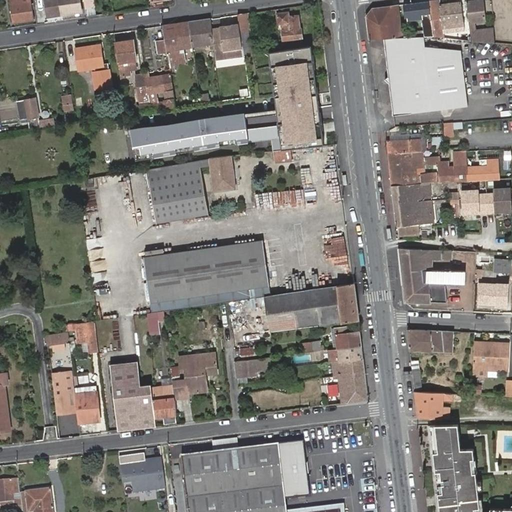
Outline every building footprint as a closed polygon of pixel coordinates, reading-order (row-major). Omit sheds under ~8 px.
[(10,0),(13,22),(34,19),(30,0),(12,0),(13,0),(10,0)] [(43,0),(46,17),(82,12),(80,0),(43,0)] [(436,0),(429,1),(432,32),(437,32),(438,36),(443,36),(443,32),(448,32),(447,24),(459,23),(460,30),(464,30),(461,2),(440,5),(441,6),(437,7),(436,0)] [(483,0),(467,2),(471,41),(495,43),(493,20),(475,22),(474,16),(484,15),(483,0)] [(422,15),(423,36),(425,36),(432,36),(432,32),(429,1),(412,3),(413,16),(422,15)] [(367,16),(369,39),(384,38),(407,37),(406,33),(401,33),(398,5),(373,8),(367,16)] [(254,54),(248,13),(238,15),(240,24),(244,55),(254,54)] [(303,38),(301,29),(300,28),(298,15),(289,16),(288,13),(278,14),(279,25),(282,24),(283,41),(303,38)] [(212,28),(210,19),(189,22),(193,47),(214,44),(212,28)] [(193,47),(189,22),(163,26),(165,40),(168,53),(170,68),(173,67),(173,64),(186,62),(184,49),(193,47)] [(448,32),(460,30),(459,23),(447,24),(448,32)] [(240,24),(212,28),(214,44),(216,60),(244,56),(240,24)] [(407,37),(384,38),(389,75),(386,78),(390,83),(394,114),(469,105),(462,49),(426,45),(425,36),(423,36),(407,37)] [(158,55),(168,53),(165,40),(156,41),(158,55)] [(115,43),(118,62),(137,60),(133,41),(115,43)] [(112,89),(108,62),(104,63),(101,48),(96,49),(96,46),(76,49),(79,70),(95,68),(96,72),(94,73),(96,88),(105,87),(105,91),(112,89)] [(324,145),(311,46),(269,51),(282,150),(324,145)] [(150,94),(154,93),(167,91),(168,99),(176,98),(172,75),(151,78),(150,72),(146,72),(147,73),(150,94)] [(137,74),(141,97),(150,95),(150,94),(147,73),(137,74)] [(153,110),(177,107),(176,100),(156,103),(154,93),(150,94),(150,95),(151,101),(153,110)] [(29,122),(30,128),(55,125),(54,120),(41,122),(36,99),(18,102),(22,123),(29,122)] [(244,111),(130,127),(135,158),(249,142),(244,111)] [(454,123),(446,123),(447,136),(455,136),(454,123)] [(426,135),(389,138),(390,142),(421,139),(422,152),(428,151),(426,135)] [(387,142),(392,187),(422,185),(431,185),(437,184),(437,179),(440,178),(439,174),(425,175),(422,152),(421,139),(390,142),(387,142)] [(291,160),(290,149),(275,151),(276,162),(291,160)] [(449,165),(440,165),(441,184),(478,182),(477,170),(469,170),(468,153),(454,154),(455,169),(449,169),(449,165)] [(155,223),(208,216),(205,193),(202,169),(210,168),(214,192),(236,189),(233,162),(232,156),(209,159),(147,169),(147,170),(155,223)] [(499,162),(488,163),(489,169),(477,170),(478,182),(500,181),(499,162)] [(96,186),(94,178),(87,179),(88,187),(96,186)] [(392,187),(396,227),(397,227),(397,236),(417,236),(417,226),(419,226),(417,201),(423,201),(422,185),(392,187)] [(431,185),(422,185),(423,201),(432,200),(431,185)] [(261,190),(260,202),(306,203),(306,190),(261,190)] [(497,196),(488,197),(489,214),(511,212),(511,190),(496,191),(497,196)] [(480,193),(463,193),(465,215),(489,214),(488,197),(480,197),(480,193)] [(423,201),(417,201),(419,226),(435,225),(432,200),(423,201)] [(151,301),(269,286),(265,240),(145,256),(151,301)] [(398,248),(404,303),(432,303),(432,302),(447,302),(445,283),(464,283),(465,270),(451,270),(451,267),(445,267),(445,270),(434,270),(434,260),(443,260),(443,258),(453,259),(453,251),(398,248)] [(494,270),(507,271),(507,265),(510,266),(511,260),(494,258),(494,270)] [(271,331),(358,320),(354,283),(270,295),(266,296),(271,331)] [(478,305),(496,306),(496,304),(505,305),(506,286),(497,285),(497,284),(480,283),(478,305)] [(228,301),(266,296),(270,295),(269,286),(151,301),(152,313),(154,313),(164,311),(218,303),(228,301)] [(154,313),(152,313),(146,314),(149,334),(157,333),(154,313)] [(95,321),(85,323),(86,324),(76,325),(78,344),(88,343),(89,349),(98,348),(95,321)] [(338,348),(361,345),(360,331),(350,331),(341,332),(340,329),(336,329),(338,348)] [(407,329),(409,350),(453,352),(454,331),(407,329)] [(303,352),(320,350),(319,342),(302,344),(303,352)] [(507,344),(474,342),(473,368),(507,369),(507,344)] [(340,361),(363,358),(361,345),(338,348),(340,361)] [(256,355),(255,346),(240,348),(241,357),(256,355)] [(186,379),(180,380),(172,381),(173,384),(175,399),(189,398),(188,393),(199,392),(199,391),(206,390),(205,374),(208,374),(218,373),(215,352),(179,357),(181,370),(185,369),(186,379)] [(275,369),(273,357),(235,362),(237,376),(259,374),(258,371),(275,369)] [(337,361),(343,403),(368,400),(363,358),(340,361),(337,361)] [(410,361),(414,391),(421,391),(420,377),(418,360),(410,361)] [(116,432),(154,427),(149,387),(148,387),(148,385),(138,387),(135,362),(108,366),(116,432)] [(179,367),(171,368),(172,375),(179,374),(179,367)] [(0,431),(7,430),(6,420),(9,419),(5,385),(9,384),(8,373),(0,373),(0,431)] [(73,374),(64,375),(69,412),(77,411),(75,390),(73,374)] [(52,376),(54,395),(55,395),(58,413),(69,412),(64,375),(52,376)] [(300,382),(287,385),(289,393),(302,390),(300,382)] [(156,416),(177,413),(175,399),(173,384),(151,386),(152,393),(153,395),(156,415),(156,416)] [(414,391),(417,415),(442,417),(450,416),(450,407),(443,407),(444,397),(459,398),(459,393),(433,391),(421,391),(414,391)] [(75,395),(79,423),(101,421),(100,415),(96,416),(96,409),(99,408),(97,393),(91,394),(75,395)] [(484,410),(485,398),(478,398),(473,398),(472,409),(484,410)] [(474,457),(473,447),(461,448),(458,423),(430,424),(440,511),(511,511),(511,509),(503,509),(503,511),(475,511),(475,507),(480,506),(476,471),(473,471),(471,457),(474,457)] [(287,511),(286,498),(309,495),(303,442),(182,456),(188,511),(287,511)] [(145,454),(119,458),(122,483),(132,482),(133,493),(166,489),(163,461),(146,463),(145,454)] [(23,511),(21,493),(20,493),(18,479),(0,481),(0,508),(14,507),(14,511),(23,511)] [(26,492),(21,493),(23,511),(32,511),(36,511),(35,511),(53,511),(50,489),(26,492)]
